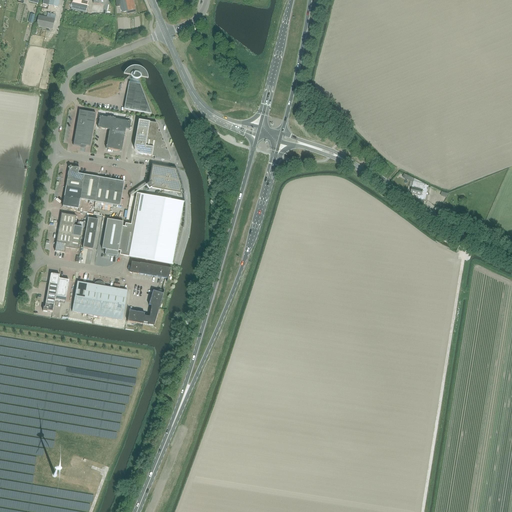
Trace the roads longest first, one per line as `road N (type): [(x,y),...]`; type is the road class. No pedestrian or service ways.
road 1 (primary): [(166,442),(239,275),(280,137)]
road 2 (primary): [(258,131),(166,442)]
road 3 (unclassified): [(424,511),(469,240)]
road 4 (tertiary): [(469,240),(357,166),(280,137)]
road 5 (unclassified): [(53,152),(68,76),(165,32)]
road 6 (tertiary): [(258,131),(204,108),(165,32)]
road 7 (primary): [(280,137),(309,0)]
road 8 (primary): [(291,0),(258,131)]
